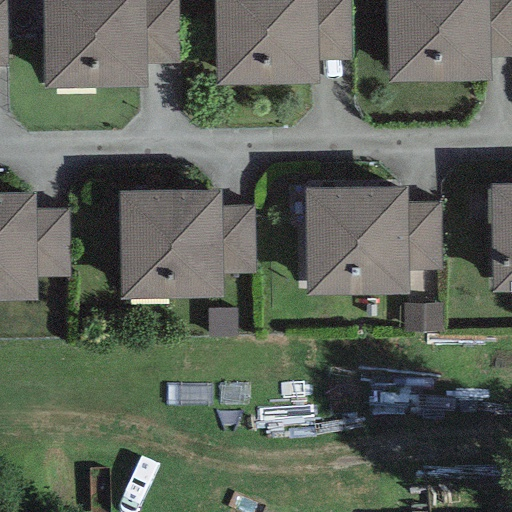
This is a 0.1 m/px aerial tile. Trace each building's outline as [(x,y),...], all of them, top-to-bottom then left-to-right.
[(0,0),(0,59),(9,59),(8,0),(0,0)] [(47,0),(48,81),(147,81),(147,52),(180,52),(179,0),(47,0)] [(217,0),(218,78),(318,77),(317,49),(350,49),(349,0),(217,0)] [(511,0),(389,0),(390,78),(489,77),(489,49),(511,48),(511,0)] [(511,177),(493,178),(494,287),(511,287),(511,177)] [(406,181),(309,182),(309,291),(409,291),(408,262),(441,262),(441,202),(406,202),(406,181)] [(34,183),(0,183),(0,292),(37,293),(36,264),(69,264),(69,204),(34,204),(34,183)] [(220,183),(122,183),(123,293),(222,292),(222,264),(255,263),(254,203),(220,204),(220,183)]
